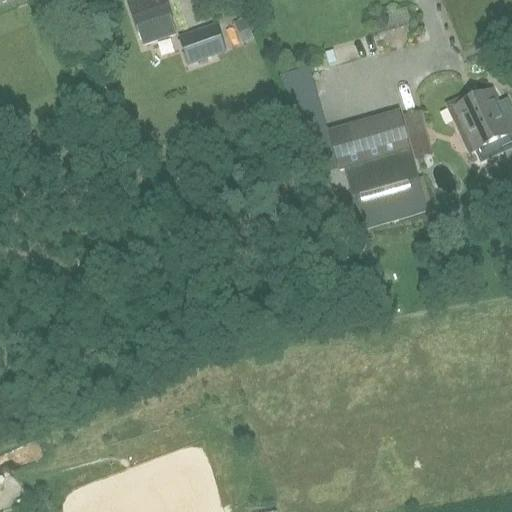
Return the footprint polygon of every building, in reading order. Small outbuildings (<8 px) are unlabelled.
[(146,0),(129,6),(133,19),(138,32),(139,31),(142,39),(144,47),(159,41),(175,36),(172,29),(169,21),(171,21),(167,8),(164,0),(146,0)] [(215,28),(204,32),(208,45),(213,57),(224,53),(220,40),(215,28)] [(327,51),(332,68),(376,55),(371,38),(327,51)] [(511,135),(511,113),(507,102),(497,106),(496,104),(477,113),(472,102),(454,110),(478,161),(501,151),(500,149),(511,142),(511,140),(510,137),(511,136),(511,135)] [(419,113),(405,117),(412,139),(425,135),(419,113)] [(354,133),(330,140),(339,171),(363,164),(364,165),(410,151),(400,119),(354,132),(354,133)]
